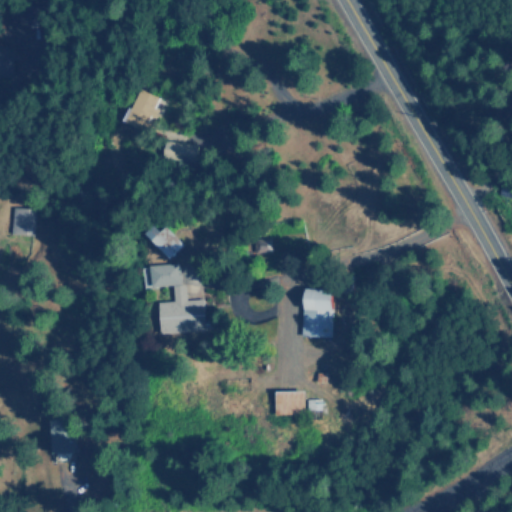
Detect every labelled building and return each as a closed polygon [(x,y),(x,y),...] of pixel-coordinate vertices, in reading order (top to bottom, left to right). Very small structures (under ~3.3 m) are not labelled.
[(0,74),(11,76),(12,46),(0,44),(0,74)] [(145,132),(117,118),(134,85),(156,95),(152,105),(157,107),(145,132)] [(195,143),(194,157),(161,154),(162,140),(195,143)] [(11,234),(33,235),(34,207),(12,206),(11,234)] [(162,230),(157,224),(147,233),(171,258),(186,244),(168,224),(162,230)] [(160,334),(186,332),(187,338),(214,336),(213,321),(205,321),(204,298),(186,299),(185,284),(181,284),(179,263),(149,264),(151,286),(172,284),(173,301),(158,302),(160,334)] [(333,289),(304,288),(303,335),(332,336),(333,289)] [(276,390),(275,414),(305,415),(305,391),(276,390)] [(75,446),(75,419),(50,419),(50,446),(75,446)]
